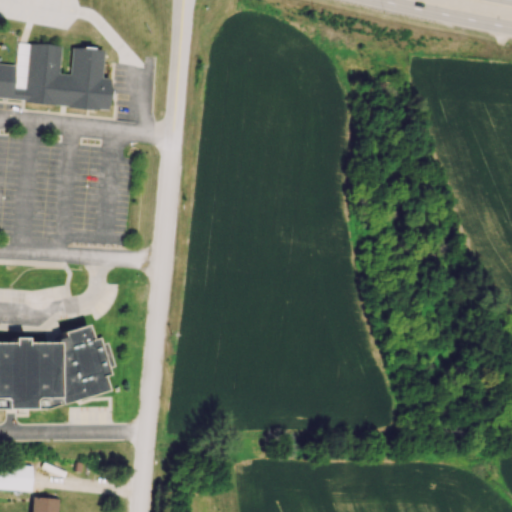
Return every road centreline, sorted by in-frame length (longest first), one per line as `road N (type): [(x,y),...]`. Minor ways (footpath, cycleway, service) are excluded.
road 1 (residential): [(170,151),(138,511)]
road 2 (residential): [(181,0),(170,151)]
road 3 (primary): [(374,0),(511,27)]
